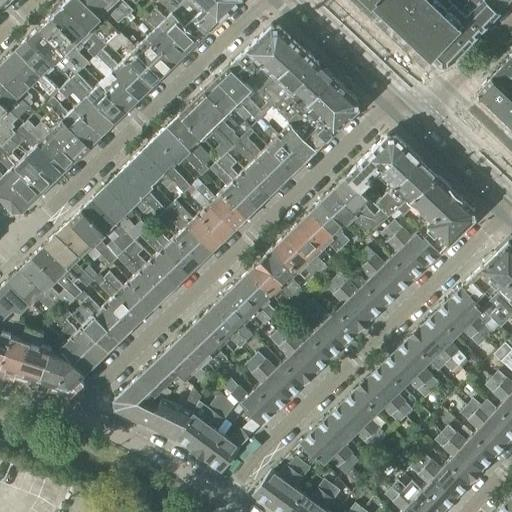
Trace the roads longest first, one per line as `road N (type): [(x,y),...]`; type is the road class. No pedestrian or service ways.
road 1 (residential): [(72,418),(87,394),(407,88)]
road 2 (residential): [(511,208),(220,498)]
road 3 (residential): [(22,239),(268,0)]
road 4 (residential): [(220,498),(167,459),(72,418)]
road 5 (secondary): [(314,0),(407,88)]
